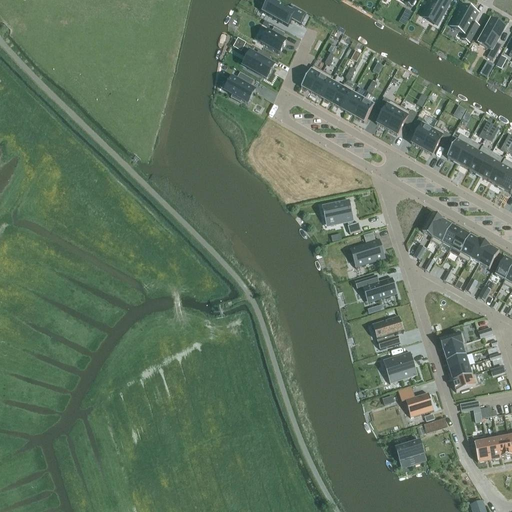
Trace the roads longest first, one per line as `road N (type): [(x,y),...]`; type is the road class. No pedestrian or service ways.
road 1 (unclassified): [(337,511),(298,437),(241,284),(0,40)]
road 2 (residential): [(384,176),(466,457),(503,510),(511,507)]
road 3 (residential): [(283,93),(275,114),(384,176)]
road 4 (residential): [(384,176),(511,247)]
road 5 (residential): [(511,222),(395,156)]
road 6 (residential): [(395,156),(283,93)]
